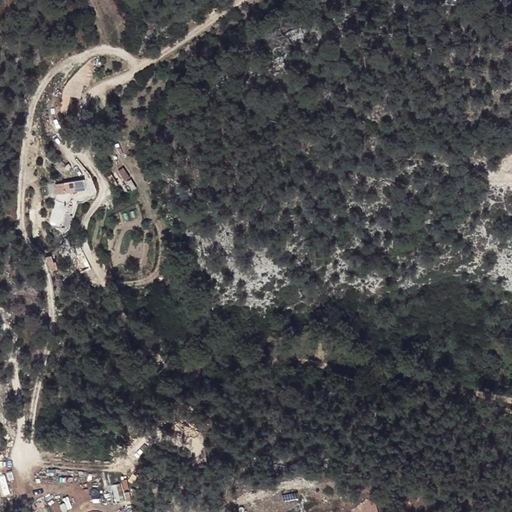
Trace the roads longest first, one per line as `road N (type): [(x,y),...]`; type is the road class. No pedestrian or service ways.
road 1 (track): [(22,430),(36,415),(54,328),(49,287),(22,234),(19,202),(23,132),(39,90),(70,59),(112,48),(143,63),(176,50),(249,0)]
road 2 (track): [(88,162),(104,183),(80,239),(134,336),(163,361),(181,369),(300,364),(511,401)]
road 3 (track): [(28,511),(15,479),(21,386),(0,319)]
